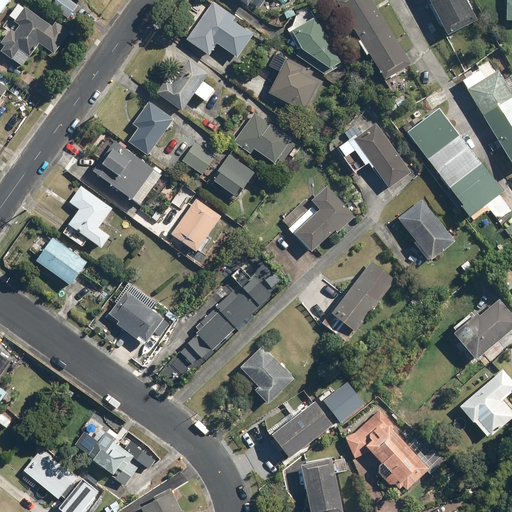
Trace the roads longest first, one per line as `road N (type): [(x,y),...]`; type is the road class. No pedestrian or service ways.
road 1 (residential): [(0,300),(184,435),(211,463),(230,511)]
road 2 (residential): [(0,209),(149,0)]
